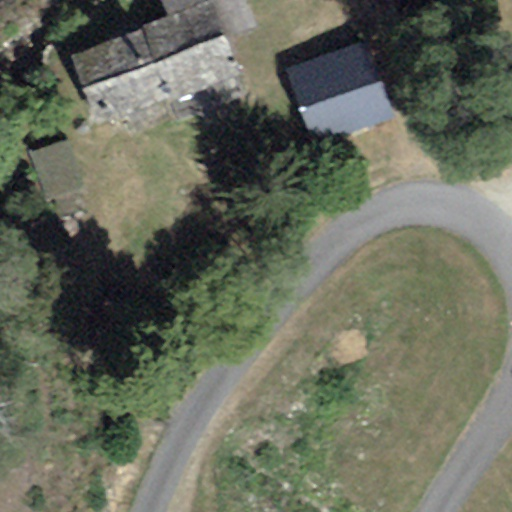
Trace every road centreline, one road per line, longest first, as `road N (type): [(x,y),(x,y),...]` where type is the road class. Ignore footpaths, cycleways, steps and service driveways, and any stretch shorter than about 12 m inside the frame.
road 1 (unclassified): [(161,511),(193,438),(230,382),(365,229),(399,211),(441,206),(477,212),(511,233)]
road 2 (unclassified): [(511,405),(434,511)]
